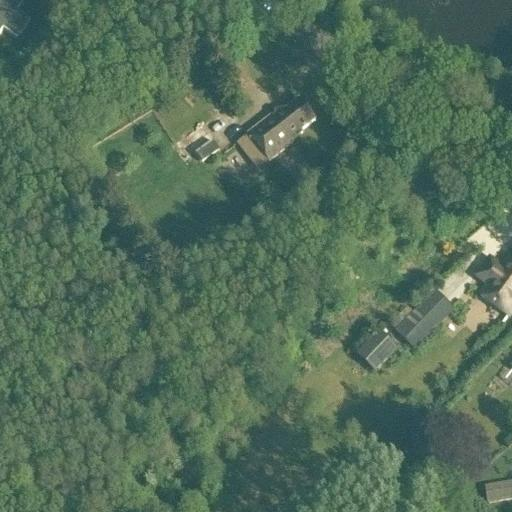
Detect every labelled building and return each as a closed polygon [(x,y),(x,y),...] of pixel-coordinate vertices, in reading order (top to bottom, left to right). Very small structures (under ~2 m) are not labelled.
[(0,0),(0,39),(4,35),(18,45),(31,27),(17,17),(24,7),(13,0),(0,0)] [(249,139),(270,166),(294,148),(292,146),(303,137),(302,135),(315,125),(299,105),(286,115),(285,113),(282,115),(279,114),(275,117),(276,120),(274,122),(273,120),(249,139)] [(221,158),(226,154),(203,125),(172,149),(184,165),(195,157),(202,167),(218,154),(221,158)] [(511,315),(511,258),(500,274),(487,265),(477,280),(489,288),(481,298),(509,319),(511,315)] [(414,354),(455,312),(435,293),(407,322),(401,315),(388,329),(414,354)] [(379,335),(355,359),(374,378),(398,354),(379,335)] [(511,485),(485,490),(488,506),(511,501),(511,485)]
